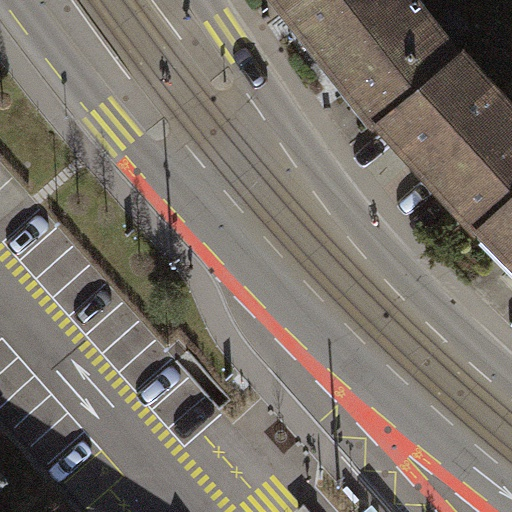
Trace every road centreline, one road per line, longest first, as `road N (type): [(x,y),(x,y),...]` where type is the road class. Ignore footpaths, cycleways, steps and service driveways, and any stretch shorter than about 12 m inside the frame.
road 1 (secondary): [(14,0),(128,144),(193,193),(301,234)]
road 2 (secondary): [(301,234),(267,110),(245,56),(207,0)]
road 3 (secondary): [(411,347),(406,427),(465,511)]
road 4 (secondary): [(301,234),(411,347)]
road 5 (secondary): [(411,347),(511,436)]
